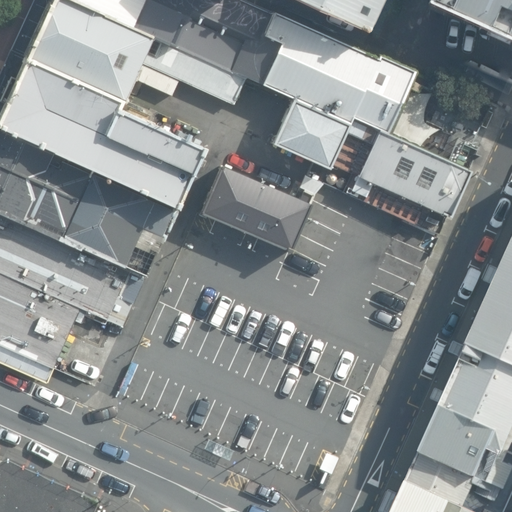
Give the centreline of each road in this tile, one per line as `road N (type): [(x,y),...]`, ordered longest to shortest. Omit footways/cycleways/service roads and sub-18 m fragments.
road 1 (residential): [(511,149),(351,511)]
road 2 (secondary): [(0,403),(226,511)]
road 3 (residential): [(397,25),(511,80)]
